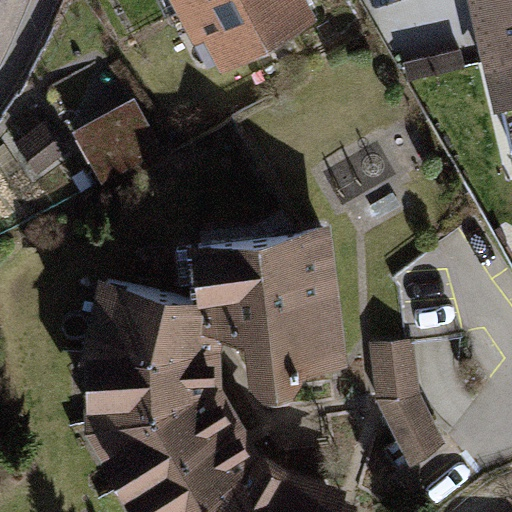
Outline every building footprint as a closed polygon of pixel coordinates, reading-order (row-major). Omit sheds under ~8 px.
[(174,0),(181,12),(203,0),(174,0)] [(203,0),(181,12),(195,37),(204,32),(222,66),(318,14),(310,0),(203,0)] [(511,0),(474,0),(498,106),(503,105),(511,144),(511,0)] [(462,50),(406,61),(410,80),(466,69),(462,50)] [(168,150),(134,94),(73,131),(107,186),(168,150)] [(72,151),(47,118),(15,142),(40,175),(72,151)] [(200,236),(204,293),(102,271),(82,352),(90,354),(88,422),(141,511),(338,511),(345,494),(267,459),(224,381),(224,337),(252,375),(271,388),(300,385),(310,365),(351,360),(333,220),(200,236)] [(421,393),(414,336),(371,340),(379,398),(413,465),(448,444),(421,393)] [(0,469),(17,459),(2,437),(0,438),(0,469)]
